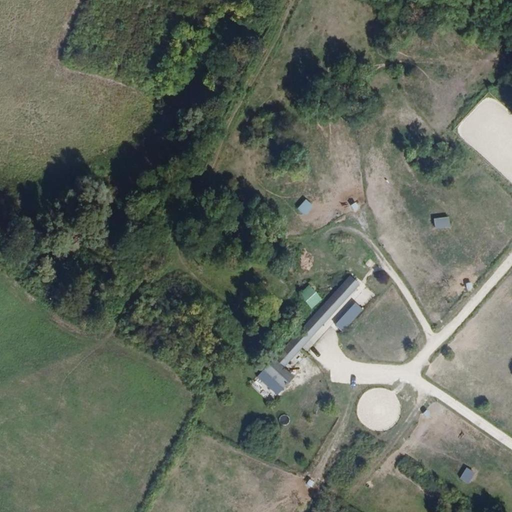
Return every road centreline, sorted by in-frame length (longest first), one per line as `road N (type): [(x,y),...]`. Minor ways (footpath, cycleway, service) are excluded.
road 1 (track): [(511,253),(355,437),(207,402),(132,359),(81,342),(0,282)]
road 2 (track): [(207,402),(0,420)]
road 3 (track): [(411,378),(511,444)]
